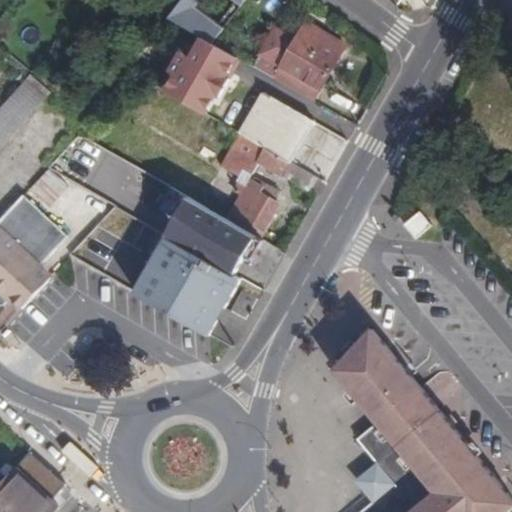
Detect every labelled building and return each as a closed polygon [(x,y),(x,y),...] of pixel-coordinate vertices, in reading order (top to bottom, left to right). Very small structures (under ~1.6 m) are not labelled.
[(178,7),(183,0),(169,0),(162,10),(157,6),(140,28),(144,32),(140,36),(150,44),(170,18),(178,7)] [(238,0),(183,0),(178,7),(170,18),(182,24),(197,33),(204,37),(210,40),(222,24),(199,7),(203,0),(235,0),(238,2),(238,0)] [(246,0),(238,0),(238,2),(222,24),(210,40),(215,43),(246,0)] [(275,77),(317,101),(347,43),(308,21),(298,39),(275,77)] [(255,66),(275,77),(298,39),(275,27),(261,53),(262,53),(255,66)] [(150,44),(140,36),(121,62),(132,69),(150,44)] [(191,43),(165,88),(207,112),(218,93),(221,95),(231,77),(229,75),(239,57),(215,43),(210,40),(204,37),(199,48),(191,43)] [(0,46),(0,64),(9,54),(0,46)] [(239,57),(229,75),(231,77),(241,58),(239,57)] [(132,69),(121,62),(103,86),(113,94),(123,81),(132,69)] [(20,83),(27,75),(17,66),(10,74),(20,83)] [(132,69),(123,81),(134,86),(141,75),(132,69)] [(0,147),(52,90),(33,74),(0,110),(0,147)] [(292,160),(315,120),(265,91),(242,132),(292,160)] [(98,93),(82,115),(91,123),(108,101),(98,93)] [(283,176),(292,160),(242,132),(241,132),(236,141),(243,145),(230,169),(240,175),(243,168),(255,174),(261,162),(283,176)] [(100,144),(82,134),(51,167),(102,196),(105,189),(82,176),(100,144)] [(296,163),(292,160),(283,176),(288,178),(296,163)] [(310,191),(319,176),(296,163),(288,178),(310,191)] [(53,207),(71,187),(52,169),(34,189),(53,207)] [(229,218),(262,236),(280,202),(275,199),(280,190),(267,183),(264,187),(250,179),(248,183),(241,179),(235,190),(243,194),(229,218)] [(229,218),(171,184),(157,209),(177,220),(169,234),(171,235),(237,273),(245,259),(251,262),(265,238),(262,236),(229,218)] [(0,222),(0,304),(7,304),(14,297),(42,265),(72,235),(26,194),(0,222)] [(433,226),(423,212),(406,225),(417,238),(433,226)] [(237,273),(171,235),(155,264),(162,269),(155,281),(147,277),(139,291),(211,333),(220,318),(212,314),(220,301),(227,305),(243,276),(237,273)] [(155,264),(147,277),(155,281),(162,269),(155,264)] [(42,265),(14,297),(25,307),(54,275),(42,265)] [(220,318),(227,305),(220,301),(212,314),(220,318)] [(511,511),(511,496),(371,326),(362,334),(357,328),(332,350),(336,355),(329,361),(370,412),(350,429),(382,468),(369,479),(367,492),(375,503),(364,511),(511,511)] [(103,341),(81,372),(112,395),(135,364),(103,341)] [(17,467),(0,486),(0,511),(54,511),(60,506),(39,487),(17,467)]
